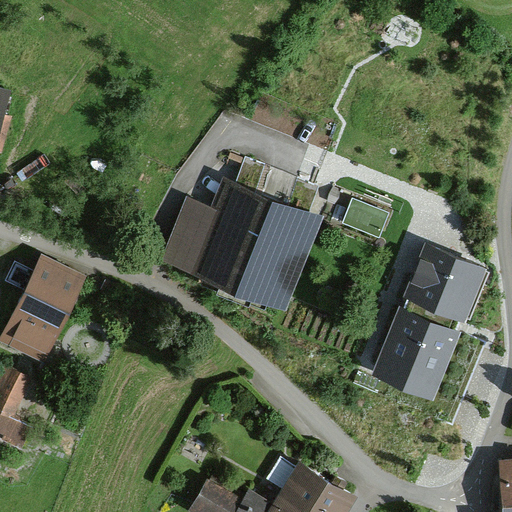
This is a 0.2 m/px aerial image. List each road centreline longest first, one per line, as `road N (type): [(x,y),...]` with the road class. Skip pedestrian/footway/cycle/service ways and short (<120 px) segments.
road 1 (residential): [(472,496),(427,497),(369,473),(217,327),(139,277),(0,227)]
road 2 (unclassified): [(511,299),(502,230),(511,159)]
road 3 (unclassified): [(472,496),(511,378)]
